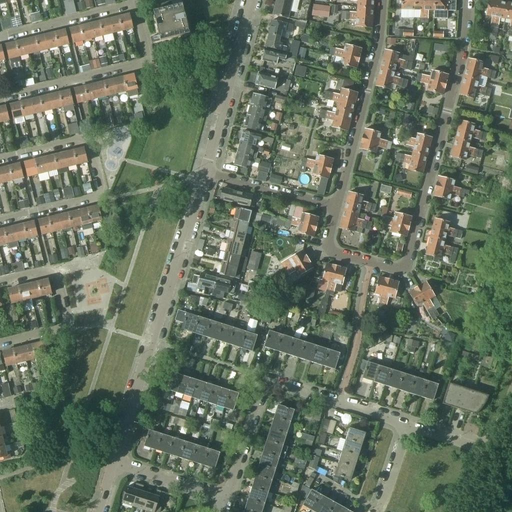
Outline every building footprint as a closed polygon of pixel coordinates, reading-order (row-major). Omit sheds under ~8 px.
[(91,0),(83,0),(86,9),(93,8),(91,0)] [(276,0),(273,16),(297,22),(306,24),(311,0),(276,0)] [(373,0),(342,0),(342,1),(357,2),(357,7),(373,9),(373,0)] [(413,0),(401,0),(401,10),(413,10),(413,0)] [(424,0),(413,0),(413,10),(420,11),(420,23),(424,24),(424,0)] [(434,0),(424,0),(424,24),(428,24),(428,11),(434,11),(434,0)] [(447,0),(434,0),(434,11),(447,11),(447,1),(447,0)] [(498,1),(489,0),(488,0),(486,16),(491,17),(489,32),(493,33),(498,1)] [(182,3),(173,6),(171,1),(151,5),(159,35),(152,37),(154,42),(189,33),(184,11),(183,8),(182,3)] [(456,1),(447,1),(447,11),(447,13),(455,13),(456,1)] [(508,3),(498,1),(493,33),(497,33),(499,18),(505,19),(508,3)] [(73,3),(64,5),(67,16),(76,13),(73,3)] [(313,5),(311,15),(323,17),(324,7),(313,5)] [(373,9),(357,7),(356,13),(341,12),(341,16),(372,18),(373,9)] [(39,12),(30,15),(32,24),(41,21),(39,12)] [(129,15),(119,17),(122,31),(132,29),(129,15)] [(372,18),(341,16),(341,20),(356,21),(355,27),(371,28),(372,18)] [(20,17),(10,19),(13,29),(22,26),(20,17)] [(119,17),(109,20),(113,33),(122,31),(119,17)] [(109,20),(99,22),(103,36),(113,33),(109,20)] [(291,26),(271,21),(268,34),(280,37),(282,31),(285,31),(285,29),(290,30),(291,26)] [(99,22),(90,25),(93,38),(103,36),(99,22)] [(90,25),(80,27),(83,41),(93,38),(90,25)] [(80,27),(70,29),(73,43),(83,41),(80,27)] [(65,31),(55,33),(58,47),(68,44),(65,31)] [(55,33),(45,36),(49,49),(58,47),(55,33)] [(280,37),(268,34),(265,47),(285,52),(286,47),(281,46),(282,44),(279,43),(280,37)] [(45,36),(36,38),(39,52),(49,49),(45,36)] [(36,38),(26,40),(29,54),(39,52),(36,38)] [(26,40),(16,43),(19,56),(29,54),(26,40)] [(292,41),(289,55),(296,57),(300,43),(292,41)] [(16,43),(6,45),(9,59),(19,56),(16,43)] [(361,49),(345,45),(343,51),(331,48),(330,51),(359,59),(361,49)] [(406,56),(405,61),(412,63),(413,59),(414,55),(415,49),(413,49),(412,49),(411,54),(409,53),(409,57),(406,56)] [(287,55),(286,55),(265,50),(262,61),(276,65),(278,60),(284,61),(294,64),(296,58),(287,55)] [(359,59),(330,51),(329,56),(341,59),(340,65),(356,69),(359,59)] [(406,56),(399,54),(384,51),(382,60),(411,67),(412,63),(405,61),(406,56)] [(482,63),(468,59),(466,68),(495,76),(496,72),(481,68),(482,63)] [(98,60),(92,61),(94,70),(100,68),(98,60)] [(411,67),(382,60),(380,68),(394,72),(396,67),(410,71),(411,67)] [(297,66),(295,76),(302,77),(304,68),(297,66)] [(394,72),(380,68),(378,77),(407,85),(408,81),(393,77),(394,72)] [(495,76),(466,68),(463,77),(478,81),(479,76),(494,80),(495,76)] [(447,75),(431,71),(430,77),(417,74),(416,78),(445,85),(447,75)] [(277,78),(258,73),(255,85),(274,90),(277,78)] [(133,75),(122,78),(125,92),(137,89),(133,75)] [(407,85),(378,77),(375,86),(390,90),(391,85),(406,89),(407,85)] [(478,81),(463,77),(461,86),(490,93),(491,89),(477,86),(478,81)] [(122,78),(112,80),(116,94),(125,92),(122,78)] [(445,85),(416,78),(415,82),(428,85),(426,91),(442,95),(445,85)] [(112,80),(103,83),(106,96),(116,94),(112,80)] [(103,83),(94,85),(97,98),(106,96),(103,83)] [(94,85),(84,87),(87,101),(97,98),(94,85)] [(490,93),(461,86),(459,95),(473,99),(475,94),(489,97),(490,93)] [(84,87),(74,90),(78,103),(87,101),(84,87)] [(357,94),(341,90),(340,95),(325,92),(324,96),(354,103),(357,94)] [(69,91),(59,93),(62,107),(73,105),(69,91)] [(284,104),(285,98),(276,96),(276,94),(269,92),(268,96),(275,98),(274,101),(284,104)] [(59,93),(49,96),(52,109),(62,107),(59,93)] [(271,99),(253,94),(250,105),(268,110),(271,99)] [(49,96),(40,98),(43,112),(52,109),(49,96)] [(354,103),(324,96),(323,99),(338,103),(336,109),(352,113),(354,103)] [(40,98),(30,101),(33,114),(43,112),(40,98)] [(30,101),(20,103),(23,117),(33,114),(30,101)] [(20,103),(10,105),(14,119),(23,117),(20,103)] [(268,110),(250,105),(247,116),(261,120),(263,114),(267,115),(268,110)] [(438,109),(428,106),(426,113),(427,114),(427,117),(434,118),(434,115),(436,116),(438,109)] [(5,107),(0,107),(0,122),(8,120),(5,107)] [(352,113),(336,109),(335,114),(320,110),(319,114),(350,122),(352,113)] [(141,113),(133,115),(135,121),(143,119),(141,113)] [(350,122),(319,114),(318,118),(333,122),(331,127),(347,132),(350,122)] [(265,122),(261,120),(247,116),(244,128),(258,132),(260,125),(264,126),(265,122)] [(474,125),(459,121),(457,130),(486,138),(487,134),(473,130),(474,125)] [(77,123),(67,126),(69,137),(80,135),(77,123)] [(93,124),(86,126),(87,133),(94,131),(93,124)] [(381,134),(364,130),(362,139),(391,147),(392,143),(379,139),(381,134)] [(486,138),(457,130),(455,139),(469,143),(471,138),(485,142),(486,138)] [(58,131),(51,133),(52,141),(60,140),(58,131)] [(243,132),(240,143),(254,147),(256,140),(260,141),(261,137),(243,132)] [(431,138),(417,134),(416,140),(401,136),(400,140),(407,142),(429,147),(431,138)] [(36,138),(30,139),(31,147),(38,145),(36,138)] [(270,151),(273,140),(267,138),(266,142),(268,143),(267,147),(265,146),(264,149),(270,151)] [(391,147),(362,139),(359,149),(376,153),(377,147),(390,151),(391,147)] [(469,143),(455,139),(453,148),(482,155),(483,151),(468,148),(469,143)] [(27,140),(19,142),(21,149),(29,147),(27,140)] [(429,147),(407,142),(406,145),(414,147),(412,152),(427,156),(429,147)] [(258,148),(254,147),(240,143),(237,154),(255,159),(257,152),(262,153),(263,149),(258,148)] [(482,155),(453,148),(450,157),(465,161),(466,155),(481,159),(482,155)] [(83,149),(73,151),(77,165),(87,162),(83,149)] [(73,151),(63,154),(67,167),(77,165),(73,151)] [(427,156),(412,152),(411,157),(396,153),(395,157),(425,165),(427,156)] [(63,154),(54,156),(57,170),(67,167),(63,154)] [(259,161),(260,160),(255,159),(237,154),(234,165),(248,169),(250,162),(258,164),(256,172),(267,175),(270,164),(259,161)] [(54,156),(44,158),(47,172),(57,170),(54,156)] [(333,160),(316,156),(315,161),(302,158),(301,162),(330,170),(333,160)] [(425,165),(395,157),(394,161),(409,165),(408,170),(422,174),(425,165)] [(44,158),(34,161),(38,174),(47,172),(44,158)] [(34,161),(24,163),(28,177),(38,174),(34,161)] [(330,170),(301,162),(300,166),(313,169),(311,175),(321,177),(327,179),(328,179),(330,170)] [(19,164),(9,167),(12,181),(23,178),(19,164)] [(9,167),(0,169),(0,171),(3,183),(12,181),(9,167)] [(400,174),(394,176),(397,183),(402,181),(400,174)] [(270,175),(268,182),(280,185),(282,178),(270,175)] [(321,177),(316,194),(323,196),(327,179),(321,177)] [(453,187),(454,181),(438,177),(435,187),(464,194),(468,195),(469,191),(465,190),(453,187)] [(378,183),(370,181),(368,187),(374,188),(372,193),(375,194),(378,183)] [(90,183),(82,185),(85,195),(92,193),(90,183)] [(381,185),(379,192),(390,194),(391,188),(381,185)] [(79,187),(73,189),(75,197),(81,195),(79,187)] [(464,194),(435,187),(433,196),(449,201),(451,195),(463,198),(464,194)] [(72,188),(62,190),(65,200),(74,197),(72,188)] [(238,192),(223,188),(222,192),(218,191),(217,196),(221,197),(220,200),(235,204),(238,192)] [(411,193),(397,190),(396,194),(410,198),(411,193)] [(252,196),(238,192),(235,204),(249,208),(252,196)] [(53,193),(43,195),(43,197),(45,205),(55,202),(53,193)] [(363,196),(348,193),(346,202),(375,209),(376,205),(361,202),(363,196)] [(43,197),(35,199),(37,207),(45,205),(43,197)] [(27,200),(18,202),(20,211),(29,208),(27,200)] [(375,209),(346,202),(344,210),(358,214),(359,210),(374,213),(375,209)] [(98,207),(87,209),(91,223),(101,220),(98,207)] [(109,208),(102,210),(104,219),(105,224),(107,224),(113,222),(109,208)] [(256,213),(251,212),(236,208),(233,219),(252,224),(253,220),(254,221),(256,213)] [(87,209),(77,211),(81,225),(91,223),(87,209)] [(358,214),(344,210),(341,219),(370,227),(371,223),(357,219),(358,214)] [(77,211),(68,214),(71,228),(81,225),(77,211)] [(411,217),(395,213),(393,219),(381,216),(380,220),(409,227),(411,217)] [(68,214),(58,216),(62,230),(71,228),(68,214)] [(318,218),(302,214),(300,219),(288,216),(287,220),(292,221),(316,228),(318,218)] [(262,216),(261,221),(269,223),(271,217),(262,215),(262,216)] [(58,216),(49,219),(52,232),(62,230),(58,216)] [(269,223),(269,224),(283,228),(284,227),(285,220),(271,216),(271,217),(269,223)] [(49,219),(39,221),(42,235),(52,232),(49,219)] [(233,219),(230,230),(249,235),(252,224),(233,219)] [(370,227),(341,219),(339,228),(354,232),(355,227),(362,229),(369,230),(369,231),(370,227)] [(449,223),(434,219),(432,228),(461,236),(462,232),(447,228),(449,223)] [(285,220),(284,227),(290,229),(291,226),(292,221),(287,220),(285,220)] [(409,227),(380,220),(379,224),(391,227),(390,233),(406,237),(409,227)] [(316,228),(292,221),(291,226),(298,227),(297,233),(313,237),(316,228)] [(34,222),(23,225),(27,239),(37,236),(34,222)] [(23,225),(14,227),(17,241),(27,239),(23,225)] [(14,227),(4,230),(7,243),(17,241),(14,227)] [(461,236),(432,228),(430,237),(444,241),(445,236),(460,240),(461,236)] [(360,234),(358,243),(365,245),(369,230),(362,229),(360,234)] [(230,230),(228,241),(246,246),(247,242),(248,242),(249,235),(230,230)] [(444,241),(430,237),(428,246),(457,253),(458,249),(443,245),(444,241)] [(246,246),(228,241),(225,252),(244,257),(244,255),(246,246)] [(96,243),(89,245),(91,253),(98,252),(96,243)] [(457,253),(428,246),(425,255),(434,257),(439,258),(440,259),(441,253),(450,256),(449,261),(454,262),(457,253)] [(282,275),(307,260),(302,251),(288,259),(288,260),(281,264),(284,269),(280,271),(275,274),(277,278),(282,275)] [(244,257),(225,252),(222,263),(241,268),(243,259),(244,257)] [(251,252),(246,270),(255,272),(259,254),(251,252)] [(56,254),(49,256),(50,264),(58,262),(56,254)] [(298,277),(312,268),(307,260),(282,275),(284,278),(295,272),(298,277)] [(22,262),(12,264),(15,273),(24,271),(22,262)] [(241,268),(222,263),(219,274),(238,279),(240,272),(240,271),(241,268)] [(327,301),(336,267),(326,264),(322,281),(320,280),(317,290),(325,292),(323,299),(321,299),(316,317),(322,318),(327,301)] [(341,286),(346,269),(336,267),(327,301),(331,302),(332,297),(336,284),(341,286)] [(212,289),(215,278),(200,274),(199,277),(193,276),(191,284),(197,285),(195,292),(203,294),(205,287),(212,289)] [(232,295),(235,283),(215,278),(212,289),(213,289),(211,297),(222,299),(224,292),(232,295)] [(389,280),(379,278),(375,294),(380,295),(377,308),(381,309),(389,280)] [(48,280),(37,283),(41,296),(51,294),(48,280)] [(398,283),(389,280),(381,309),(385,310),(388,297),(394,299),(398,283)] [(429,300),(434,297),(425,282),(417,287),(435,318),(439,316),(429,300)] [(37,283),(28,285),(31,299),(41,296),(37,283)] [(186,283),(184,290),(195,293),(195,292),(197,285),(191,284),(186,283)] [(28,285),(18,287),(21,301),(31,299),(28,285)] [(18,287),(8,290),(11,303),(21,301),(18,287)] [(312,301),(315,289),(309,287),(306,299),(311,301),(312,301)] [(435,318),(417,287),(408,292),(417,307),(422,304),(429,315),(432,320),(436,318),(435,318)] [(191,296),(189,303),(198,305),(200,297),(191,296)] [(253,305),(241,301),(239,306),(247,308),(247,310),(251,312),(253,305)] [(198,317),(186,313),(181,330),(193,333),(198,317)] [(210,321),(198,317),(193,333),(204,337),(210,321)] [(222,325),(210,321),(204,337),(217,341),(222,325)] [(233,328),(222,325),(217,341),(228,345),(233,328)] [(245,332),(233,328),(228,345),(239,348),(245,332)] [(281,335),(269,331),(263,347),(276,351),(281,335)] [(257,336),(245,332),(239,348),(251,352),(257,336)] [(292,339),(281,335),(276,351),(287,355),(292,339)] [(304,342),(292,339),(287,355),(299,359),(304,342)] [(316,346),(304,342),(299,359),(311,362),(316,346)] [(42,343),(32,345),(35,359),(46,356),(42,343)] [(32,345),(22,348),(26,361),(35,359),(32,345)] [(327,350),(316,346),(311,362),(322,366),(327,350)] [(22,348),(12,350),(16,364),(26,361),(22,348)] [(12,350),(3,352),(6,366),(16,364),(12,350)] [(339,354),(327,350),(322,366),(334,370),(339,354)] [(379,366),(367,362),(362,379),(374,382),(379,366)] [(391,370),(379,366),(374,382),(386,386),(391,370)] [(402,374),(391,370),(386,386),(397,390),(402,374)] [(181,376),(172,373),(167,390),(175,393),(181,376)] [(414,377),(402,374),(397,390),(409,394),(414,377)] [(189,378),(181,376),(175,393),(184,395),(189,378)] [(425,381),(414,377),(409,394),(420,397),(425,381)] [(197,381),(189,378),(184,395),(192,398),(197,381)] [(205,383),(197,381),(192,398),(200,401),(205,383)] [(438,385),(425,381),(420,397),(432,401),(438,385)] [(38,383),(32,385),(33,392),(40,390),(38,383)] [(213,386),(205,383),(200,401),(208,403),(213,386)] [(461,387),(448,383),(442,404),(454,408),(461,387)] [(222,389),(213,386),(208,403),(216,406),(222,389)] [(474,386),(473,391),(466,412),(476,415),(480,410),(484,405),(486,401),(487,398),(490,391),(474,386)] [(473,391),(461,387),(454,408),(466,412),(473,391)] [(230,391),(222,389),(216,406),(224,408),(230,391)] [(238,394),(230,391),(224,408),(233,411),(238,394)] [(277,405),(274,417),(290,423),(294,410),(277,405)] [(274,417),(270,429),(286,434),(290,423),(274,417)] [(324,419),(321,431),(326,433),(330,421),(324,419)] [(365,433),(349,428),(345,440),(362,445),(365,433)] [(270,429),(266,441),(282,446),(286,434),(270,429)] [(161,434),(149,430),(143,447),(156,451),(161,434)] [(173,438),(161,434),(156,451),(168,454),(173,438)] [(184,442),(173,438),(168,454),(179,458),(184,442)] [(362,445),(345,440),(342,451),(358,457),(362,445)] [(266,441),(263,452),(279,457),(282,446),(266,441)] [(196,446),(184,442),(179,458),(191,462),(196,446)] [(208,449),(196,446),(191,462),(203,465),(208,449)] [(4,447),(0,447),(0,460),(10,458),(8,452),(5,453),(4,447)] [(219,453),(208,449),(203,465),(214,469),(219,453)] [(314,449),(312,455),(320,457),(321,451),(314,449)] [(358,457),(342,451),(338,463),(354,468),(358,457)] [(263,452),(259,464),(275,469),(279,457),(263,452)] [(354,468),(338,463),(334,475),(350,480),(354,468)] [(259,464),(255,476),(271,481),(275,469),(259,464)] [(308,489),(316,475),(312,473),(304,486),(307,488),(308,489)] [(255,476),(251,487),(268,493),(271,481),(255,476)] [(134,489),(127,487),(125,493),(122,500),(122,503),(132,507),(139,485),(136,483),(134,489)] [(148,494),(141,492),(143,486),(139,485),(132,507),(143,510),(148,494)] [(268,493),(251,487),(248,499),(264,504),(268,493)] [(307,488),(302,496),(306,499),(311,490),(308,489),(307,488)] [(156,506),(159,498),(159,497),(161,491),(156,490),(155,496),(148,494),(143,510),(149,511),(159,511),(160,509),(160,507),(156,506)] [(302,506),(310,510),(319,494),(311,490),(306,499),(302,506)] [(319,494),(310,510),(313,511),(318,511),(326,499),(319,494)] [(248,499),(244,511),(248,511),(261,511),(264,504),(248,499)] [(326,499),(318,511),(328,511),(334,503),(326,499)] [(334,503),(328,511),(338,511),(341,507),(334,503)]
